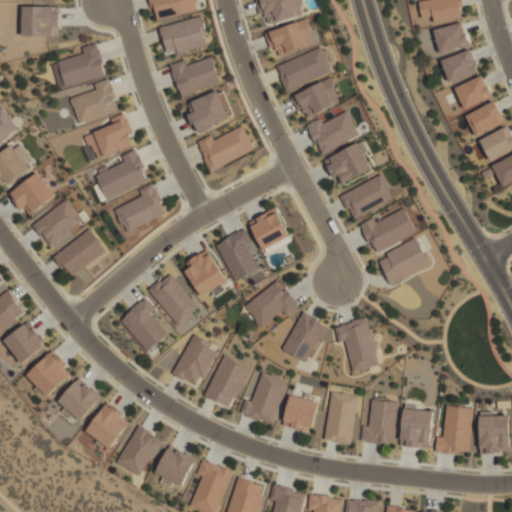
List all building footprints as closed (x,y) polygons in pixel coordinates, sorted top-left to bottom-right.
[(150,0),(196,0),(197,1),(196,1),(198,10),(159,19),(156,7),(153,8),(150,0)] [(261,0),(267,23),(304,14),(300,0),(261,0)] [(420,1),(425,0),(462,0),(463,6),(460,7),(462,17),(435,23),(434,15),(423,17),(420,1)] [(23,6),(62,6),(62,13),(63,13),(63,25),(61,25),(61,36),(23,36),(23,6)] [(161,27),(202,16),(208,35),(203,36),(205,45),(179,52),(178,49),(169,52),(165,37),(164,37),(161,27)] [(278,56),(318,43),(310,18),(270,30),(278,56)] [(433,30),(440,53),(469,45),(462,22),(433,30)] [(67,86),(67,85),(60,87),(53,64),(60,62),(59,61),(85,53),(83,47),(97,42),(103,62),(102,62),(104,67),(103,67),(105,74),(67,86)] [(278,66),(321,47),(331,70),(287,90),(281,77),(283,76),(278,66)] [(441,61),(450,83),(479,71),(470,49),(441,61)] [(183,95),(181,89),(180,89),(177,81),(176,81),(172,71),(174,70),(172,64),(185,60),(187,65),(211,57),(220,81),(183,95)] [(463,108),(491,99),(483,76),(455,86),(463,108)] [(80,122),(72,98),(98,89),(96,83),(110,78),(116,97),(113,98),(115,102),(116,101),(118,109),(80,122)] [(294,93),(305,118),(341,103),(330,78),(294,93)] [(189,103),(217,90),(229,117),(199,130),(196,123),(194,124),(189,114),(192,113),(190,109),(191,108),(189,103)] [(495,102),(466,114),(475,136),(504,124),(495,102)] [(0,142),(0,108),(3,106),(20,127),(0,142)] [(324,154),(319,145),(320,145),(319,143),(317,144),(309,131),(311,130),(308,125),(320,118),(323,123),(347,110),(360,134),(324,154)] [(86,135),(114,124),(112,118),(125,113),(133,132),(128,134),(132,144),(100,158),(97,151),(95,151),(92,144),(90,145),(86,135)] [(254,149),(212,171),(205,158),(206,158),(201,147),(202,147),(199,141),(212,134),(215,140),(242,126),(254,149)] [(489,160),(511,150),(511,137),(508,127),(480,138),(489,160)] [(338,185),(372,170),(360,143),(326,157),(338,185)] [(0,178),(0,154),(12,145),(30,168),(9,184),(4,178),(1,180),(0,178)] [(107,199),(105,195),(106,194),(97,175),(126,161),(123,155),(136,150),(138,155),(139,155),(145,167),(142,168),(145,173),(143,174),(146,180),(107,199)] [(501,186),(511,181),(511,155),(492,164),(501,186)] [(12,192),(38,172),(56,195),(31,214),(25,208),(23,210),(14,198),(15,197),(12,192)] [(341,196),(382,174),(390,190),(389,190),(393,198),(356,218),(350,207),(348,209),(341,196)] [(116,209),(143,195),(140,190),(153,183),(162,201),(160,202),(166,213),(129,232),(125,225),(124,225),(116,209)] [(34,225),(67,198),(84,219),(51,245),(45,238),(47,237),(45,235),(43,237),(34,225)] [(251,222),(267,213),(267,212),(275,208),(290,235),(265,249),(251,222)] [(379,252),(376,246),(375,246),(373,242),(370,243),(363,230),(364,230),(361,225),(374,218),(377,223),(404,208),(417,231),(379,252)] [(54,256),(90,228),(102,243),(101,243),(106,250),(73,275),(70,270),(69,271),(64,266),(63,267),(54,256)] [(218,245),(224,242),(223,241),(230,238),(229,236),(240,231),(240,232),(246,229),(253,241),(247,244),(260,268),(237,281),(218,245)] [(388,253),(416,237),(430,263),(391,284),(386,275),(387,274),(380,261),(389,256),(388,253)] [(187,271),(191,268),(188,263),(207,249),(228,279),(205,296),(187,271)] [(150,289),(161,280),(162,282),(172,274),(199,306),(193,312),(194,313),(180,324),(150,289)] [(246,305),(278,280),(284,288),(283,289),(284,290),(287,289),(296,300),(295,301),(299,306),(288,315),(284,310),(262,326),(246,305)] [(0,296),(10,289),(19,301),(18,301),(25,310),(17,317),(19,320),(0,335),(0,296)] [(123,320),(128,316),(127,315),(133,310),(132,309),(142,301),(142,302),(147,298),(156,309),(152,313),(169,333),(149,350),(123,320)] [(284,348),(305,311),(317,318),(316,319),(321,322),(320,323),(326,326),(306,361),(284,348)] [(367,317),(380,364),(354,371),(346,340),(340,342),(337,327),(343,326),(342,324),(353,321),(353,320),(367,317)] [(5,340),(29,321),(45,340),(40,344),(43,347),(23,363),(5,340)] [(174,373),(196,334),(212,343),(210,347),(218,352),(204,377),(201,375),(196,384),(186,379),(185,380),(174,373)] [(28,375),(54,350),(66,363),(63,366),(71,374),(48,396),(28,375)] [(205,395),(226,354),(235,359),(235,360),(251,368),(236,398),(233,397),(229,406),(218,401),(218,402),(205,395)] [(272,423),(261,419),(260,421),(247,416),(248,415),(242,412),(247,399),(253,401),(263,373),(287,382),(272,423)] [(59,401),(80,377),(102,396),(81,420),(74,414),(71,417),(62,410),(66,406),(59,401)] [(325,439),(333,392),(358,396),(351,444),(337,442),(337,441),(325,439)] [(284,424),(292,395),(319,402),(312,427),(308,426),(307,430),(284,424)] [(368,442),(369,441),(362,440),(364,425),(370,426),(373,400),(399,402),(395,443),(387,442),(382,442),(382,443),(368,442)] [(87,430),(107,404),(112,408),(114,405),(124,413),(121,416),(129,422),(110,448),(105,444),(102,447),(97,443),(99,440),(87,430)] [(401,445),(405,408),(407,408),(407,404),(417,405),(417,409),(433,411),(429,447),(420,446),(420,447),(401,445)] [(469,451),(462,450),(462,452),(457,451),(457,454),(442,453),(442,452),(437,451),(438,436),(444,437),(447,405),(474,408),(469,451)] [(481,453),(481,415),(482,415),(482,411),(493,411),(493,415),(509,415),(509,450),(501,450),(501,452),(497,452),(497,453),(481,453)] [(118,461),(140,425),(153,432),(151,435),(153,437),(154,435),(161,440),(140,475),(118,461)] [(157,472),(171,445),(196,458),(182,485),(174,481),(172,486),(162,481),(165,476),(157,472)] [(216,511),(207,511),(191,506),(204,476),(198,474),(204,460),(209,462),(210,461),(221,466),(221,465),(234,470),(216,511)] [(227,511),(240,476),(253,481),(253,482),(263,486),(260,495),(263,496),(258,511),(227,511)] [(300,511),(274,511),(277,501),(271,499),(274,484),(280,486),(281,485),(294,488),(294,491),(305,494),(300,511)] [(341,511),(314,511),(315,509),(309,509),(311,494),(317,495),(317,494),(332,496),(331,498),(343,499),(341,511)] [(378,511),(347,511),(348,500),(354,500),(354,499),(366,500),(366,499),(380,500),(378,511)]
